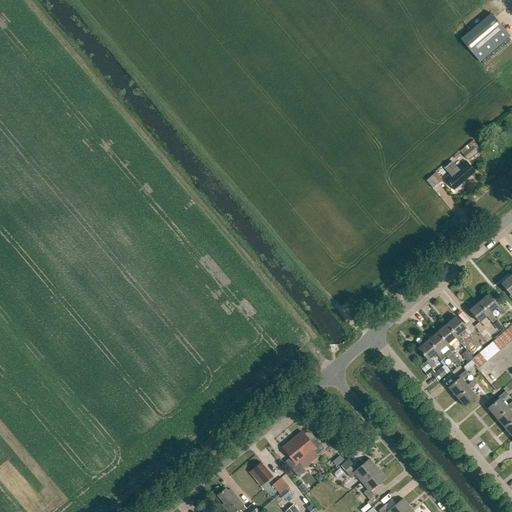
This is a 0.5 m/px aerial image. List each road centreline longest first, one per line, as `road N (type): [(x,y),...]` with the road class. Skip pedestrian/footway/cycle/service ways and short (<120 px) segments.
road 1 (track): [(31,0),(258,267),(330,372)]
road 2 (residential): [(511,499),(373,334)]
road 3 (unclassified): [(166,511),(330,372)]
road 4 (residential): [(373,334),(511,216)]
road 5 (unclassified): [(446,511),(330,372)]
